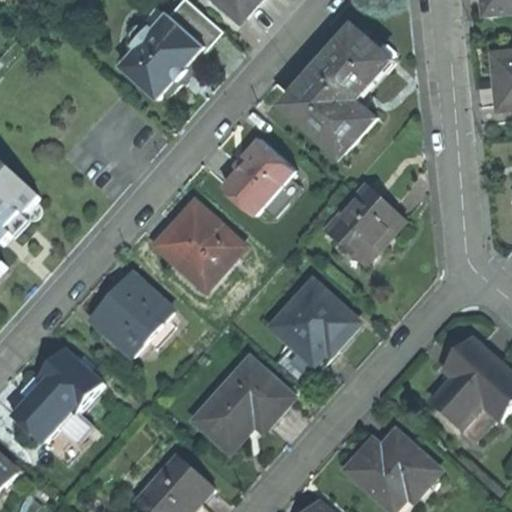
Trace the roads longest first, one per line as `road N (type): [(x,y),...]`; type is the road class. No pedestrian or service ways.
road 1 (residential): [(327,0),(0,363)]
road 2 (residential): [(473,269),(258,511)]
road 3 (residential): [(445,0),(473,269)]
